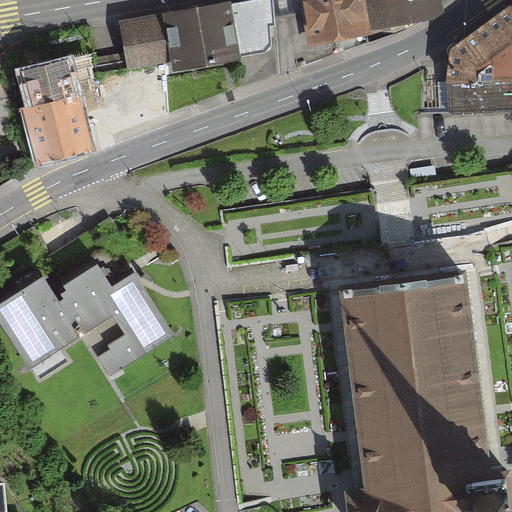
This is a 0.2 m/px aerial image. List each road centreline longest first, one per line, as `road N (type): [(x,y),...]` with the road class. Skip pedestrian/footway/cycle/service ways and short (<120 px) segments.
road 1 (tertiary): [(90,168),(374,67),(485,0)]
road 2 (residential): [(511,142),(348,155),(170,182),(133,197)]
road 3 (residential): [(133,197),(180,227),(199,268),(230,511)]
